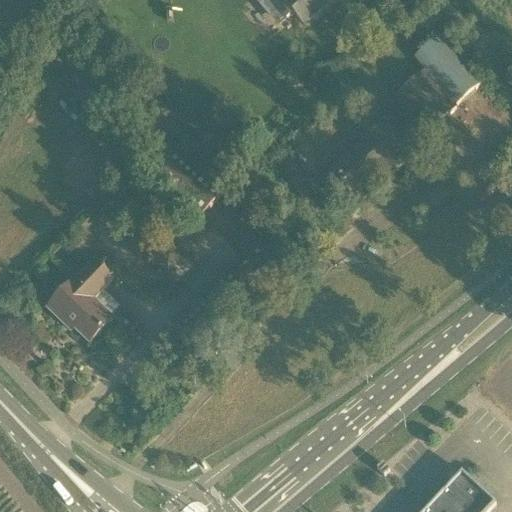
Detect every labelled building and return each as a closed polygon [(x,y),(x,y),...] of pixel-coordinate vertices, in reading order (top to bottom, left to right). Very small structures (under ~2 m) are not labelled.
[(286,0),(283,3),(304,27),(334,0),(286,0)] [(416,60),(426,74),(456,109),(483,85),(443,38),(416,60)] [(457,110),(456,109),(426,74),(396,99),(404,109),(385,124),(407,150),(425,135),(426,136),(457,110)] [(413,158),(407,150),(385,124),(363,143),(365,145),(333,172),(321,182),(335,201),(347,192),(352,197),(386,170),(391,176),(413,158)] [(175,139),(137,181),(192,231),(230,189),(175,139)] [(282,206),(302,230),(311,223),(313,225),(329,213),(308,186),(282,206)] [(297,257),(273,233),(170,331),(192,355),(297,257)] [(94,265),(75,285),(48,312),(64,327),(67,325),(89,346),(113,322),(94,303),(112,283),(94,265)] [(491,511),(496,507),(477,488),(462,475),(448,490),(445,487),(439,494),(442,496),(426,511),(491,511)]
